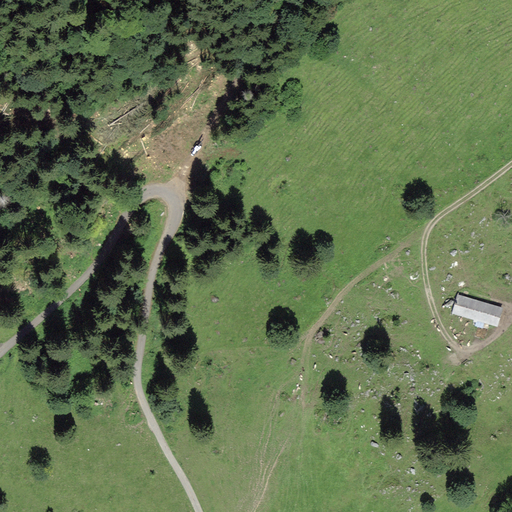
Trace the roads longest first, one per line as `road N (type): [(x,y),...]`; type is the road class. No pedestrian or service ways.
road 1 (track): [(200,511),(150,410),(139,368),(174,201),(160,191),(143,198),(110,247),(0,352)]
road 2 (track): [(511,165),(426,233),(427,293),(461,355),(485,349),(511,306)]
